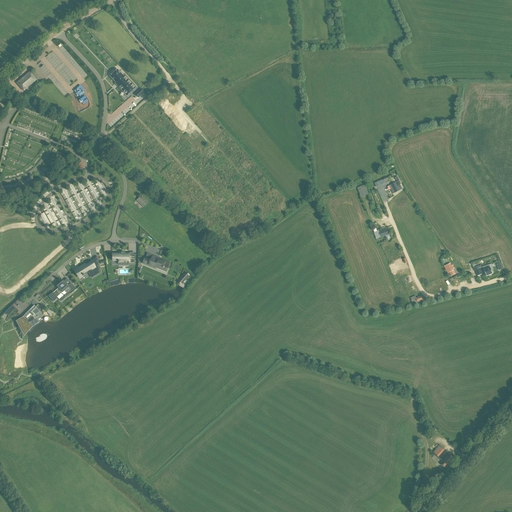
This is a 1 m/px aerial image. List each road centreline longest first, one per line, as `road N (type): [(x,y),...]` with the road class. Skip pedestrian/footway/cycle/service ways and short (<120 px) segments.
road 1 (unclassified): [(57,32),(103,85),(101,148),(122,171),(125,194),(115,241),(73,256),(19,307)]
road 2 (residential): [(474,450),(435,412),(417,363),(370,310),(327,204),(320,165)]
road 3 (residential): [(161,97),(113,146),(219,240),(257,203)]
road 4 (residential): [(425,0),(431,38),(422,131),(320,165)]
road 5 (unclassified): [(384,202),(426,295),(511,277)]
road 6 (residential): [(161,97),(257,203)]
road 7 (residential): [(209,55),(298,151)]
